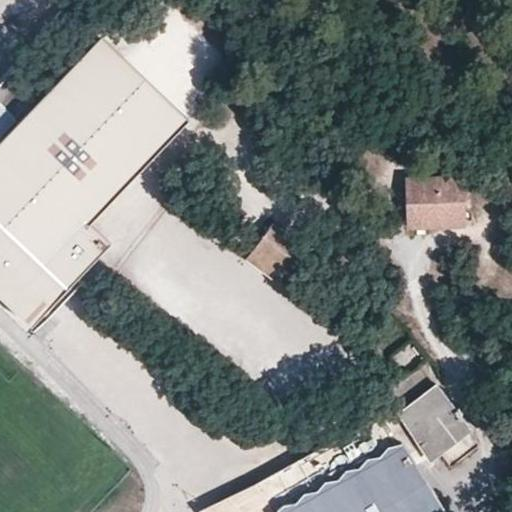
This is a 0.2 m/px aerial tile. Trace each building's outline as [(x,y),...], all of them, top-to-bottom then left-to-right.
[(91,225),(189,121),(101,39),(35,110),(5,82),(0,87),(0,302),(30,331),(112,244),(91,225)] [(465,223),(463,174),(404,176),(406,225),(465,223)] [(287,268),(304,245),(272,222),(255,244),(287,268)] [(287,268),(255,244),(247,256),(278,280),(287,268)] [(244,324),(236,335),(232,332),(224,344),(271,378),(295,344),(274,329),(267,340),(244,324)] [(404,366),(420,351),(409,338),(392,354),(404,366)] [(461,415),(467,411),(462,405),(456,409),(449,400),(461,391),(449,375),(412,403),(409,404),(405,406),(401,411),(400,416),(427,457),(441,451),(436,445),(466,422),(461,415)] [(445,511),(404,444),(397,447),(392,437),(389,439),(378,419),(211,511),(445,511)] [(441,451),(471,428),(466,422),(436,445),(441,451)]
